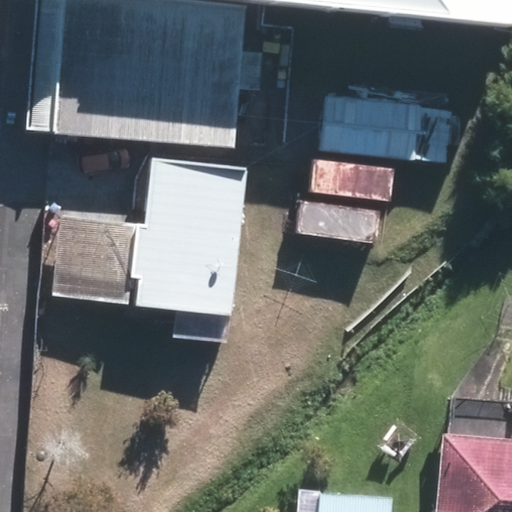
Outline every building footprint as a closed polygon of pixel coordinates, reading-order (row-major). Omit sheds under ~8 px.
[(49,0),(39,126),(67,128),(77,0),(49,0)] [(260,0),(77,0),(67,128),(248,144),(260,0)] [(511,0),(301,0),(511,20),(511,0)] [(465,105),(338,89),(330,147),(457,163),(465,105)] [(259,164),(165,154),(157,222),(150,221),(145,272),(152,273),(149,301),(243,311),(259,164)] [(405,169),(320,157),(309,231),(394,243),(405,169)] [(146,223),(72,213),(61,291),(136,300),(146,223)] [(511,511),(511,426),(454,419),(444,511),(511,511)] [(398,511),(401,491),(311,483),(308,511),(398,511)]
